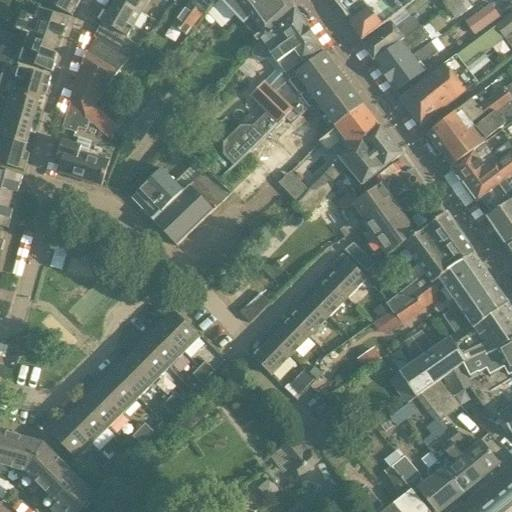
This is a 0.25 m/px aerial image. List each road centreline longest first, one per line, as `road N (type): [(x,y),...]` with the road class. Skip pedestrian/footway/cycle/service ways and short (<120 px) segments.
road 1 (residential): [(511,289),(305,0)]
road 2 (residential): [(341,246),(247,340),(171,263)]
road 3 (residential): [(0,393),(39,404),(58,394),(108,347),(115,318),(171,263)]
road 4 (residential): [(52,193),(35,170),(95,0)]
road 5 (residential): [(0,334),(15,325),(52,193)]
road 6 (residential): [(171,263),(118,209),(52,193)]
